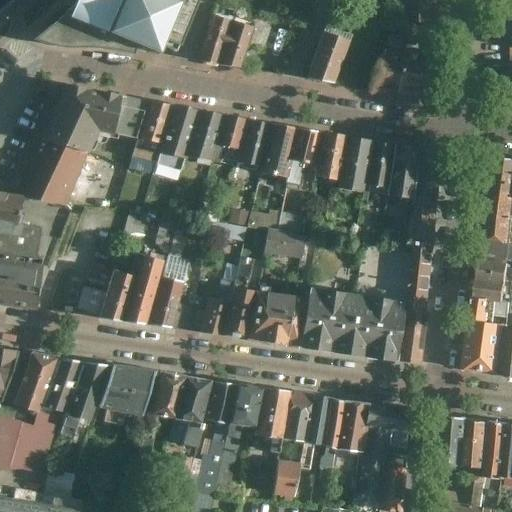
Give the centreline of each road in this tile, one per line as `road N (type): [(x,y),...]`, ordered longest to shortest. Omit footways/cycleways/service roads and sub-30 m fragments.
road 1 (residential): [(0,104),(40,65),(471,131)]
road 2 (residential): [(435,391),(0,327)]
road 3 (residential): [(435,391),(471,131)]
road 4 (residential): [(471,131),(478,0)]
